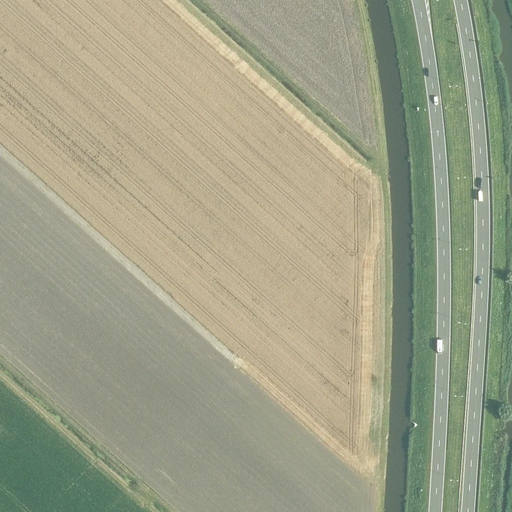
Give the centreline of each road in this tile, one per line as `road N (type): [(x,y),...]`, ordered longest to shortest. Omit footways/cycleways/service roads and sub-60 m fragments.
road 1 (trunk): [(468,511),(483,202),(460,0)]
road 2 (trunk): [(418,0),(441,193),(434,511)]
